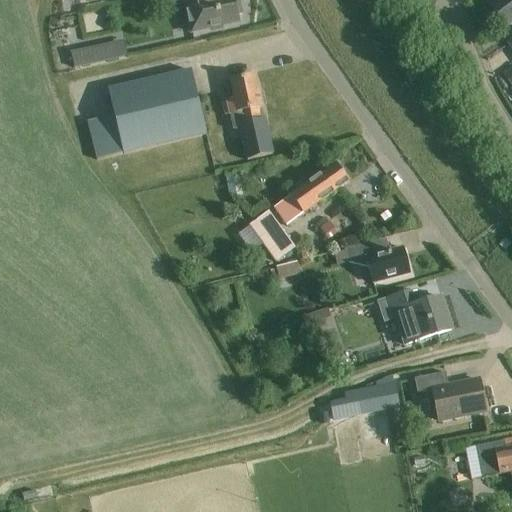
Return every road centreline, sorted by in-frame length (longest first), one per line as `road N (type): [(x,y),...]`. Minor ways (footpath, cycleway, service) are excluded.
road 1 (track): [(511,338),(377,371),(264,426),(0,487)]
road 2 (tertiary): [(511,324),(284,0)]
road 3 (residential): [(511,132),(446,0)]
